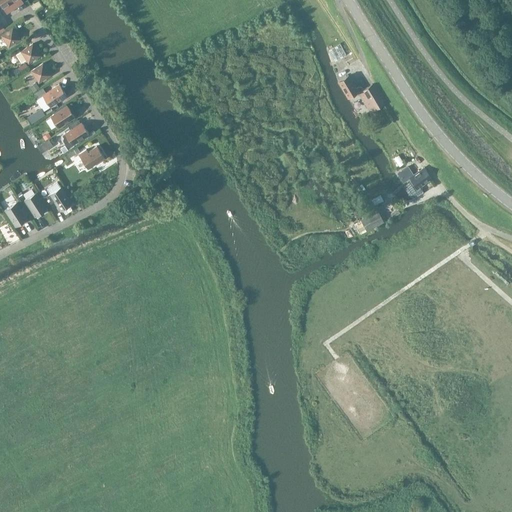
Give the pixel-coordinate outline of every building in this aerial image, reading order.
[(0,0),(0,3),(3,9),(16,0),(0,0)] [(8,47),(20,39),(13,28),(1,35),(8,47)] [(29,38),(11,50),(15,55),(21,51),(28,63),(40,55),(29,38)] [(39,83),(50,75),(43,63),(31,71),(39,83)] [(359,87),(358,88),(356,89),(349,76),(338,82),(348,98),(358,92),(370,113),(384,104),(372,85),(363,90),(362,89),(362,88),(361,88),(360,87),(359,87)] [(50,107),(67,96),(59,84),(46,93),(43,88),(32,95),(36,100),(43,96),(50,107)] [(40,113),(46,110),(42,103),(36,106),(40,113)] [(58,128),(75,117),(67,106),(50,116),(58,128)] [(81,123),(62,135),(63,137),(63,140),(65,144),(68,145),(70,147),(89,134),(81,123)] [(86,149),(78,155),(88,169),(104,158),(97,146),(88,152),(86,149)] [(400,149),(395,152),(399,162),(405,159),(400,149)] [(416,197),(421,194),(423,192),(419,187),(431,179),(424,167),(413,175),(407,166),(397,173),(403,182),(409,178),(412,181),(406,185),(412,193),(413,192),(416,197)] [(47,205),(50,206),(55,203),(60,211),(72,204),(61,187),(45,197),(44,200),(47,205)] [(35,217),(47,209),(36,193),(24,200),(35,217)] [(15,227),(27,219),(16,202),(4,210),(15,227)] [(367,231),(383,222),(377,211),(361,220),(367,231)]
